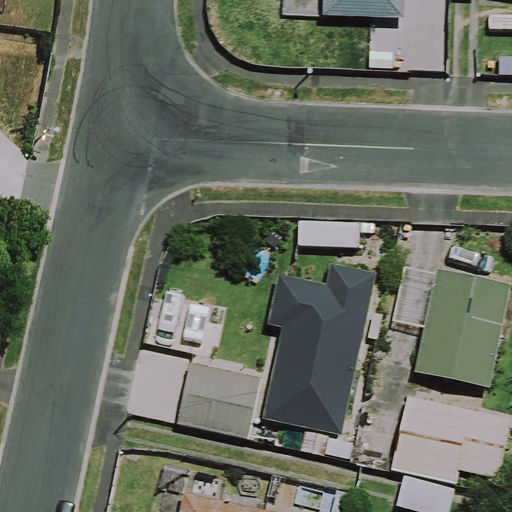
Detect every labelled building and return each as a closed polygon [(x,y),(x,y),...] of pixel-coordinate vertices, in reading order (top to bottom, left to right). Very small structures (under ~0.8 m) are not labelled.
[(319,0),(318,21),(400,26),(401,0),(319,0)] [(471,0),(417,0),(415,66),(444,67),(447,1),(471,2),(471,0)] [(511,81),(511,62),(494,62),(492,80),(511,81)] [(353,434),(343,432),(353,371),(371,374),(377,341),(359,338),(368,282),(269,265),(259,322),(283,326),(275,374),(134,350),(122,421),(278,448),(276,457),(347,469),(353,434)] [(507,296),(402,273),(390,328),(423,335),(413,379),(484,395),(507,296)] [(506,425),(405,404),(390,475),(402,477),(394,511),(446,511),(455,476),(494,484),(506,425)] [(245,511),(184,496),(180,511),(245,511)]
